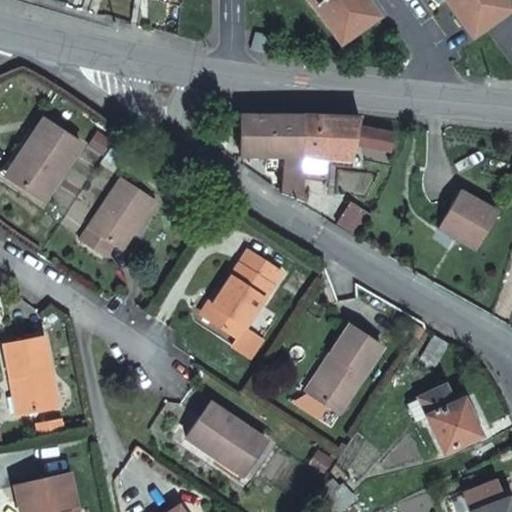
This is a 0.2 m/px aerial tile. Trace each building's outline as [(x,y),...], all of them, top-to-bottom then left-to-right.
[(310,0),(338,39),(375,13),(365,0),(310,0)] [(438,0),(445,0),(471,35),(509,6),(504,0),(432,0),(435,3),(438,0)] [(46,115),(29,143),(34,146),(15,176),(47,197),(83,139),(46,115)] [(285,192),(307,194),(307,173),(308,154),(309,116),(241,115),(241,154),(266,154),(267,167),(284,166),(285,192)] [(309,116),(308,154),(331,154),(359,154),(360,122),(360,116),(309,116)] [(34,146),(29,143),(24,140),(5,170),(15,176),(34,146)] [(331,154),(308,154),(307,173),(331,173),(331,154)] [(106,202),(142,225),(160,196),(125,173),(106,202)] [(498,210),(462,187),(439,224),(475,246),(498,210)] [(128,246),(142,225),(106,202),(83,234),(110,253),(118,240),(128,246)] [(229,278),(265,301),(285,271),(250,248),(229,278)] [(249,325),(265,301),(229,278),(206,312),(240,335),(236,342),(256,354),(267,336),(249,325)] [(386,347),(354,325),(335,353),(339,356),(315,391),(343,410),(386,347)] [(0,340),(0,361),(3,374),(8,373),(15,410),(50,403),(37,332),(0,340)] [(451,340),(437,332),(422,356),(437,365),(451,340)] [(8,373),(3,374),(9,411),(15,410),(8,373)] [(445,450),(477,433),(462,399),(453,404),(444,386),(407,405),(416,423),(429,417),(445,450)] [(268,440),(214,402),(190,437),(245,475),(268,440)] [(37,420),(39,437),(64,432),(60,415),(37,420)] [(63,470),(9,483),(15,511),(64,511),(63,507),(72,506),(63,470)] [(499,477),(494,479),(502,498),(507,495),(499,477)] [(472,510),(472,511),(511,511),(511,508),(507,495),(502,498),(494,479),(465,491),(472,510)]
